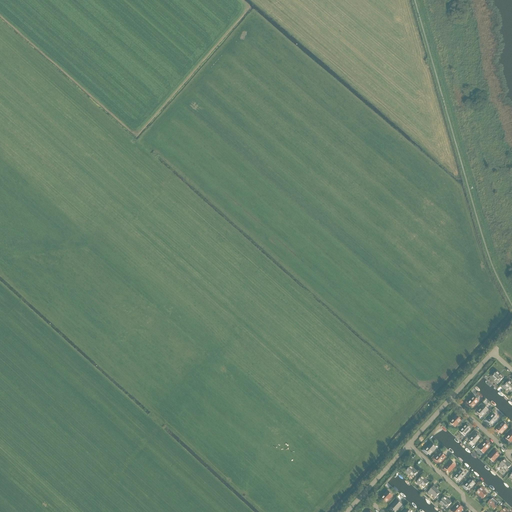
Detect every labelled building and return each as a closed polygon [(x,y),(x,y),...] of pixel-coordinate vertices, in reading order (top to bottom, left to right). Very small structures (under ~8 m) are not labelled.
[(491,375),(489,377),(494,381),(495,380),(499,383),(504,378),(497,372),(493,376),(491,375)] [(511,392),(511,391),(511,384),(509,381),(505,385),(503,384),(501,386),(506,391),(507,389),(511,392)] [(467,401),(465,403),(467,405),(470,408),(471,407),(473,408),(479,402),(474,397),(468,403),(467,401)] [(477,412),(477,413),(476,414),(479,416),(480,415),(482,417),(488,410),(483,406),(477,412)] [(490,424),(492,426),(498,419),(493,414),(487,420),(486,419),(484,421),(489,426),(490,424)] [(459,419),(460,418),(457,415),(456,416),(450,423),(455,428),(461,421),(459,419)] [(498,434),(499,433),(501,435),(508,428),(502,423),(496,430),(495,431),(498,434)] [(469,428),(470,427),(467,424),(466,425),(459,432),(465,437),(471,430),(469,428)] [(478,436),(479,435),(476,433),(475,434),(469,441),(474,445),(480,438),(478,436)] [(488,445),(489,444),(486,441),(485,442),(479,449),(484,454),(490,447),(488,445)] [(424,449),(422,451),(424,452),(427,455),(428,454),(430,456),(436,449),(431,444),(425,450),(424,449)] [(497,454),(499,453),(496,450),(495,451),(494,451),(488,458),(493,463),(500,456),(497,454)] [(434,457),(432,460),(434,461),(437,464),(438,463),(440,464),(446,458),(441,453),(436,459),(434,457)] [(499,465),(500,465),(499,466),(502,469),(503,468),(506,471),(511,466),(504,460),(499,465)] [(446,473),(448,471),(450,473),(456,466),(451,462),(444,469),(445,469),(443,470),(446,473)] [(408,476),(409,475),(413,478),(417,473),(411,466),(406,472),(405,473),(408,476)] [(456,481),(457,480),(459,482),(466,475),(461,471),(454,478),(453,479),(456,481)] [(419,486),(421,485),(424,488),(429,483),(422,477),(417,482),(418,482),(417,483),(419,486)] [(466,491),(467,489),(469,491),(476,484),(470,480),(465,486),(463,484),(461,487),(466,491)] [(432,495),(435,498),(440,493),(433,487),(429,492),(428,494),(431,496),(432,495)] [(481,488),(476,493),(483,499),(488,494),(484,491),(485,490),(482,487),(481,488)] [(383,503),(384,502),(386,503),(393,497),(387,492),(381,499),(380,500),(383,503)] [(443,505),(447,509),(451,503),(444,497),(440,502),(440,503),(439,504),(442,507),(443,505)] [(499,504),(496,501),(497,500),(494,497),(493,499),(492,498),(488,503),(494,510),(499,504)] [(393,511),(394,510),(395,511),(396,511),(402,505),(397,501),(391,508),(390,509),(393,511)]
